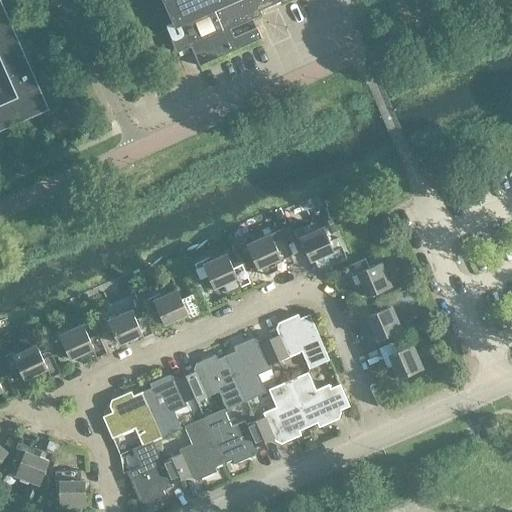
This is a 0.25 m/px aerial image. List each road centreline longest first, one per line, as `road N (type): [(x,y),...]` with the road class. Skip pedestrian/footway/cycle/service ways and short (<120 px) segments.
road 1 (residential): [(73,382),(307,283),(326,288),(342,315),(350,367),(380,431)]
road 2 (residential): [(203,511),(380,431)]
road 3 (residential): [(380,431),(511,379)]
road 4 (residential): [(109,511),(73,382)]
